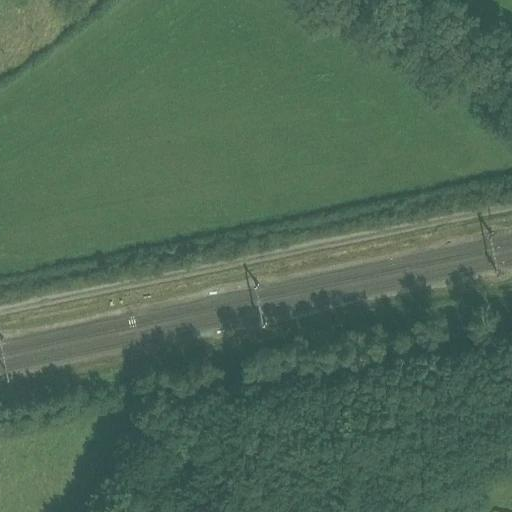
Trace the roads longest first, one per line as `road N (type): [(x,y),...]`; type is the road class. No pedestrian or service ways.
road 1 (track): [(511,96),(365,0)]
road 2 (track): [(511,443),(371,511)]
